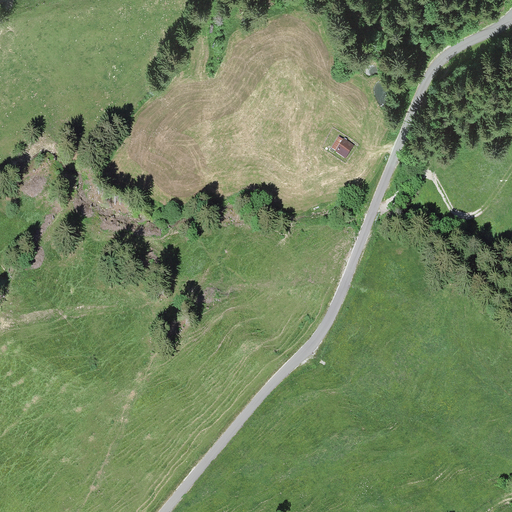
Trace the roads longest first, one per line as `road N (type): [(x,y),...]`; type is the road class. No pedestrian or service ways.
road 1 (unclassified): [(511,16),(435,64),(321,337),(165,511)]
road 2 (track): [(511,167),(471,215),(454,211),(426,173),(373,208)]
